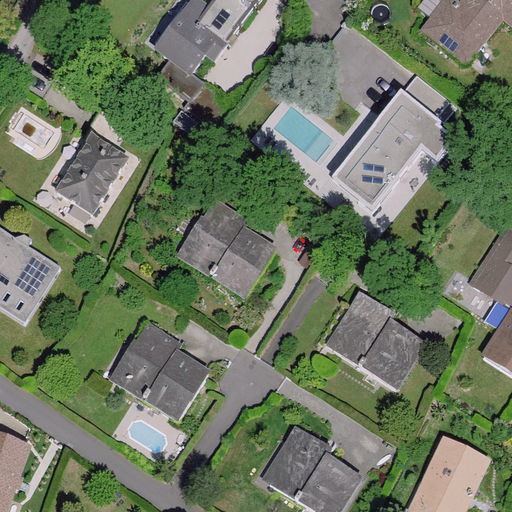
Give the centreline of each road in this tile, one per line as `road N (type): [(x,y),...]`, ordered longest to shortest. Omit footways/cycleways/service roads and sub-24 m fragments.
road 1 (residential): [(0,385),(173,503)]
road 2 (residential): [(173,503),(252,383)]
